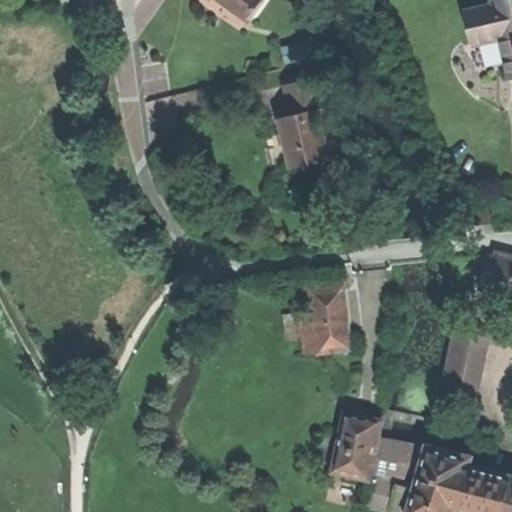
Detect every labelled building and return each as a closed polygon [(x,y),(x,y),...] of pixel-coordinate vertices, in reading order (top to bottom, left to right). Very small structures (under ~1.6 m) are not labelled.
[(233,8),(250,20),(264,0),(231,0),(236,3),(233,8)] [(511,0),(498,0),(496,1),(497,5),(468,11),(475,43),(503,37),(511,75),(511,0)] [(286,86),(293,115),(320,109),(324,108),(316,78),(286,86)] [(311,161),(332,155),(320,109),(293,115),(280,119),(292,165),(311,161)] [(469,215),(471,227),(490,224),(489,212),(469,215)] [(511,296),(511,257),(497,254),(497,256),(488,290),(499,293),(511,296)] [(487,301),(496,303),(499,293),(488,290),(497,256),(487,257),(483,271),(481,271),(477,287),(480,293),(488,295),(487,301)] [(322,350),(352,347),(346,288),(316,291),(318,311),(322,350)] [(510,306),(511,297),(511,296),(499,293),(496,303),(510,306)] [(307,352),(322,350),(318,311),(303,313),(307,352)] [(454,382),(476,387),(488,333),(466,328),(454,382)] [(332,472),(370,480),(380,439),(384,421),(371,418),(372,415),(369,414),(368,417),(358,415),(347,412),(341,436),(333,470),(332,472)] [(316,466),(333,470),(341,436),(324,432),(316,466)] [(364,505),(392,511),(411,511),(426,450),(380,439),(370,480),(364,505)] [(427,445),(426,450),(411,511),(458,511),(469,465),(472,456),(427,445)] [(511,475),(490,470),(469,465),(458,511),(464,511),(506,511),(511,487),(511,475)]
